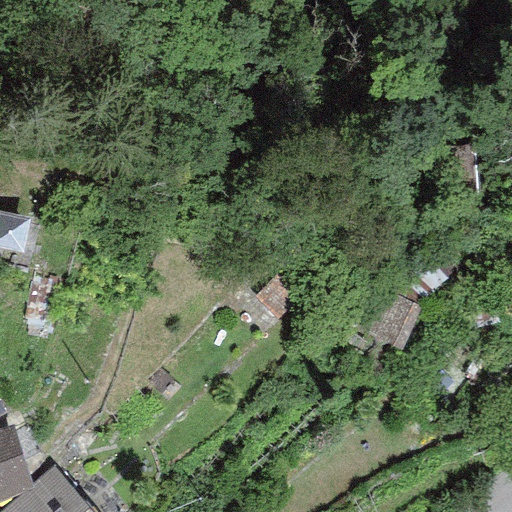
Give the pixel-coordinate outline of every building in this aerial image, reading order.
[(479,188),(475,141),(440,144),(445,191),(479,188)] [(29,218),(0,211),(0,248),(21,253),(29,218)] [(54,279),(31,275),(24,315),(47,319),(54,279)] [(255,297),(277,319),(297,301),(276,278),(255,297)] [(263,332),(277,319),(255,297),(243,285),(230,298),(263,332)] [(418,303),(382,286),(360,333),(396,349),(418,303)] [(179,387),(160,367),(146,381),(165,401),(179,387)] [(12,425),(0,429),(0,501),(16,495),(30,484),(12,425)] [(90,511),(53,468),(32,485),(0,511),(90,511)]
